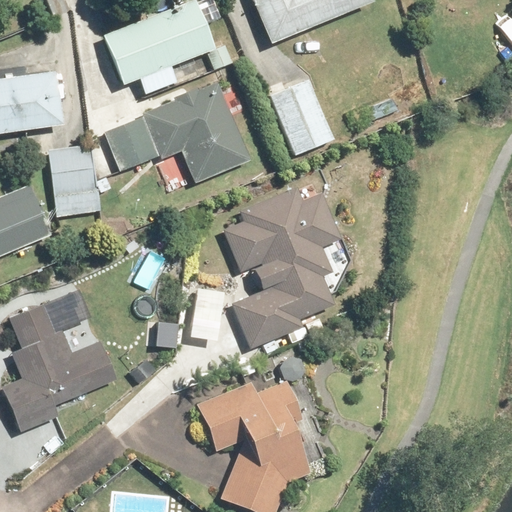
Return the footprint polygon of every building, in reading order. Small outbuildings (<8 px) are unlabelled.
[(203,0),(119,0),(91,12),(121,86),(222,47),(203,0)] [(255,0),(270,39),(371,0),(255,0)] [(58,69),(0,75),(0,130),(64,122),(58,69)] [(268,89),(292,149),(335,133),(312,72),(268,89)] [(221,82),(105,126),(122,169),(182,146),(194,178),(250,157),(221,82)] [(50,149),(57,218),(99,214),(92,145),(50,149)] [(33,178),(0,190),(0,251),(53,231),(33,178)] [(229,301),(248,347),(297,327),(293,318),(326,305),(314,275),(326,270),(317,247),(336,239),(316,190),(296,198),(291,187),(233,210),(238,222),(218,230),(235,272),(241,269),(250,293),(229,301)] [(0,382),(0,397),(14,432),(53,416),(49,407),(110,382),(94,343),(67,353),(65,349),(53,354),(46,337),(58,332),(45,300),(2,317),(15,348),(3,353),(13,378),(0,382)] [(234,442),(210,499),(242,511),(266,511),(282,476),(298,470),(280,424),(293,419),(278,383),(248,395),(244,384),(192,404),(211,451),(234,442)]
